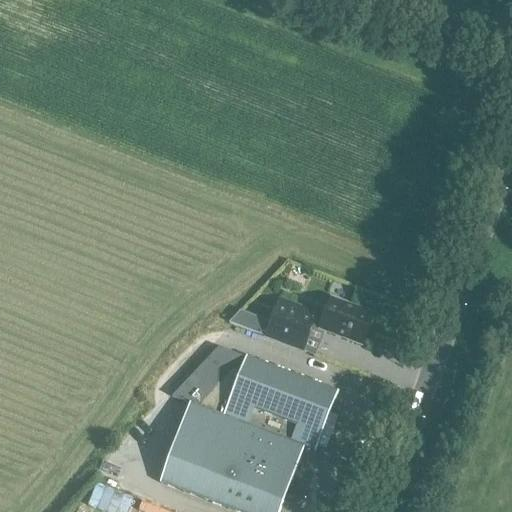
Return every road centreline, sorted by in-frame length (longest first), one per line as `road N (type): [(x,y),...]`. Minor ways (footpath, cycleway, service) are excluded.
road 1 (unknown): [(238,511),(145,477),(131,464),(133,447),(233,336),(337,365),(347,382)]
road 2 (tertiary): [(385,511),(511,166)]
road 3 (unknown): [(347,382),(291,511)]
